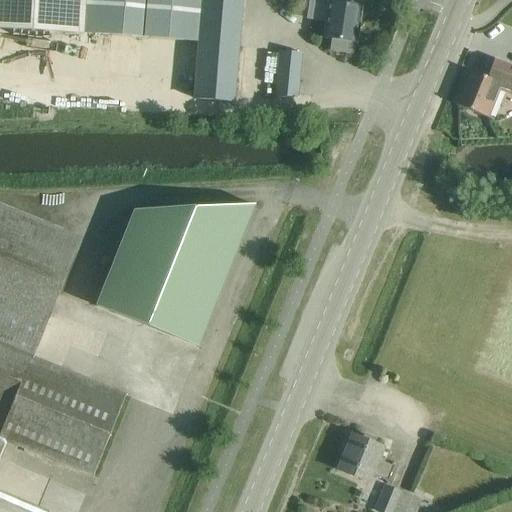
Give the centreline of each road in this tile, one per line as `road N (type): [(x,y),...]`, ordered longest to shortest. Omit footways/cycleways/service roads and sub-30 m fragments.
road 1 (secondary): [(250,511),(461,0)]
road 2 (track): [(283,200),(511,243)]
